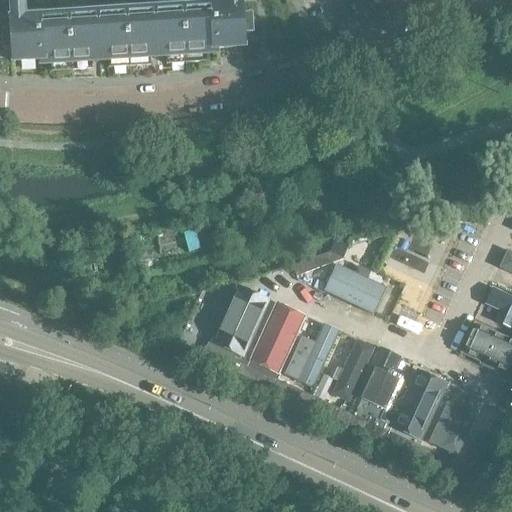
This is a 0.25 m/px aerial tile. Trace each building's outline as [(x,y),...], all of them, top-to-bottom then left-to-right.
[(242,17),(242,4),(239,4),(239,0),(212,0),(212,6),(24,18),(22,0),(10,0),(12,18),(10,19),(10,31),(2,32),(3,50),(11,49),(12,62),(41,60),(41,64),(50,63),(51,72),(208,62),(207,53),(216,53),(216,49),(244,48),(244,35),(252,34),(251,16),(242,17)] [(511,278),(511,253),(508,252),(498,272),(511,278)] [(296,277),(317,269),(313,258),(292,266),(296,277)] [(385,292),(337,269),(325,293),(366,312),(373,316),(385,292)] [(511,298),(493,290),(484,310),(511,322),(511,298)] [(240,360),(262,311),(239,300),(217,349),(240,360)] [(301,323),(275,311),(250,365),(276,377),(301,323)] [(511,339),(475,322),(461,350),(511,373),(511,339)] [(333,343),(309,332),(286,381),(310,392),(333,343)] [(323,400),(348,411),(372,360),(347,348),(323,400)] [(242,364),(222,355),(217,365),(237,375),(242,364)] [(406,369),(379,357),(354,412),(381,424),(406,369)] [(277,380),(257,371),(252,382),(272,391),(277,380)] [(444,387),(417,374),(391,430),(419,443),(444,387)] [(313,397),(293,387),(288,398),(308,408),(313,397)] [(478,407),(452,395),(427,448),(453,460),(478,407)] [(348,413),(329,404),(324,415),(343,424),(348,413)] [(368,422),(348,413),(343,424),(363,433),(368,422)] [(511,431),(491,421),(472,463),(492,473),(511,431)] [(419,446),(399,437),(394,448),(414,457),(419,446)] [(455,463),(435,453),(430,464),(450,473),(455,463)] [(491,479),(471,470),(466,480),(486,490),(491,479)]
